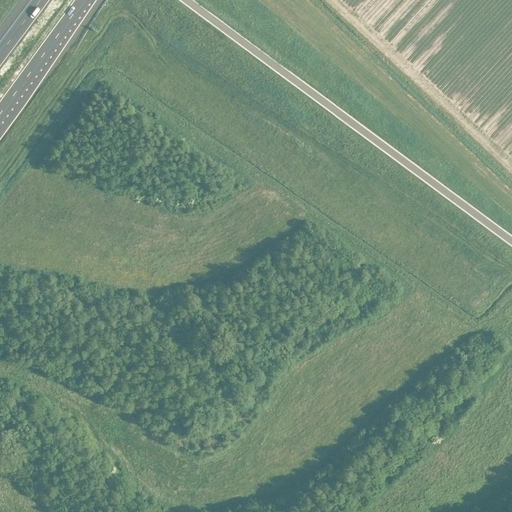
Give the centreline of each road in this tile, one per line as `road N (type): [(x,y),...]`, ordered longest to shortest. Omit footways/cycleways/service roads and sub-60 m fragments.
road 1 (tertiary): [(511,243),(183,0)]
road 2 (motorway): [(0,106),(79,0)]
